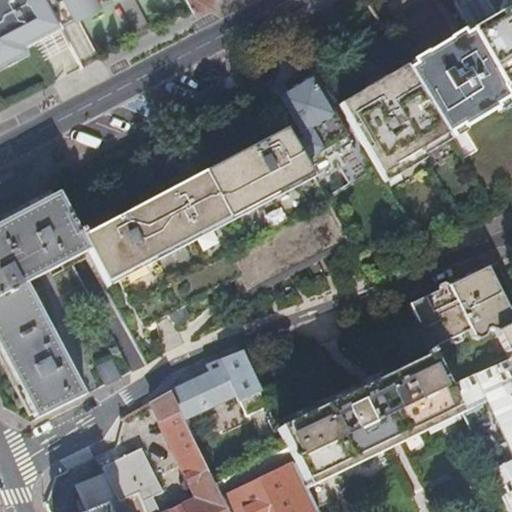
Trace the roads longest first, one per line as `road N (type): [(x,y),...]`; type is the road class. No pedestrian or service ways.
road 1 (residential): [(10,470),(148,380),(337,295),(377,290),(511,236)]
road 2 (secondary): [(290,0),(0,151)]
road 3 (unknown): [(148,380),(83,267)]
